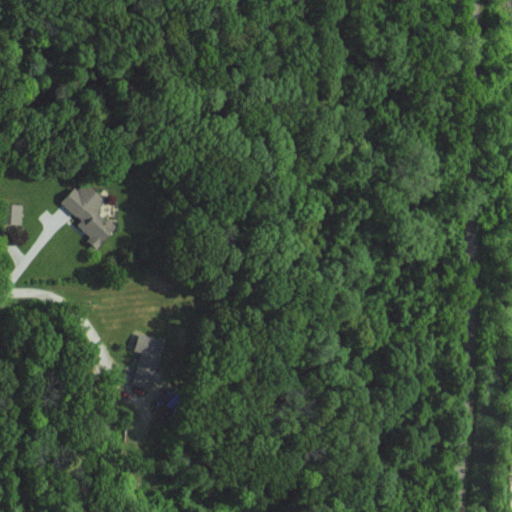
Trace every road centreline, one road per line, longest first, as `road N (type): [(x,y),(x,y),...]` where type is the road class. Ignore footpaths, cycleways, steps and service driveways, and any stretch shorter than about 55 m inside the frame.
road 1 (residential): [(473,0),(469,359),(457,511)]
road 2 (residential): [(0,291),(58,297),(113,375)]
